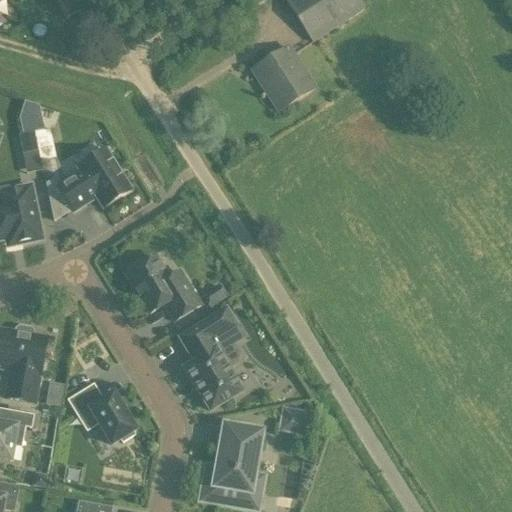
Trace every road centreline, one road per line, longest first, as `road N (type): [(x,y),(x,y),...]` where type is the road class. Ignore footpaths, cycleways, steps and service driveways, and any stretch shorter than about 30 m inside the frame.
road 1 (unclassified): [(412,511),(238,227),(132,72)]
road 2 (residential): [(163,511),(176,426),(85,277),(72,270)]
road 3 (track): [(132,72),(0,40)]
